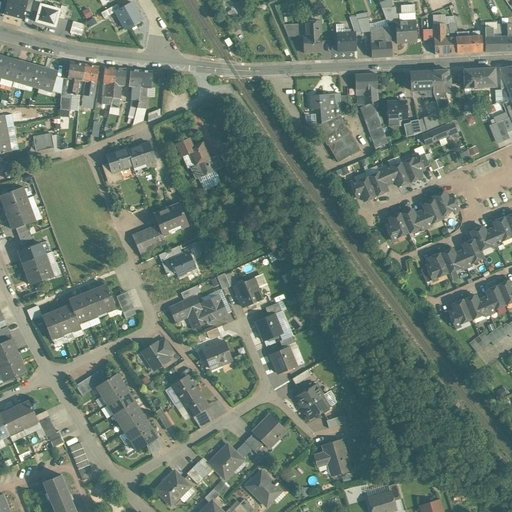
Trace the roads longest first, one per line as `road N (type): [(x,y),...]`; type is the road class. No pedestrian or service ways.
road 1 (residential): [(203,68),(511,57)]
road 2 (residential): [(203,101),(89,148),(0,168)]
road 3 (residential): [(134,268),(158,323),(52,372)]
road 4 (residential): [(122,481),(272,390)]
road 5 (residential): [(0,28),(156,61)]
road 6 (residential): [(52,372),(122,481)]
